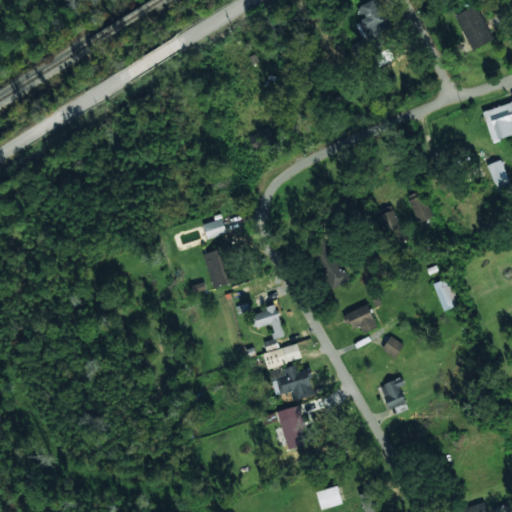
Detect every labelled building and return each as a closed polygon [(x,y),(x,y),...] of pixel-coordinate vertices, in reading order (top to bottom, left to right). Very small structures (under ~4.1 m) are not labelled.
[(378,32),(388,28),(376,0),(373,0),(356,7),(362,21),(355,23),(366,50),(382,44),(378,32)] [(454,15),(472,50),(493,40),(475,5),(454,15)] [(511,101),(482,110),(491,141),(511,135),(511,101)] [(249,138),(255,149),(275,138),(268,127),(249,138)] [(497,192),(510,188),(502,160),(489,163),(497,192)] [(407,196),(417,223),(432,217),(422,190),(407,196)] [(303,241),(306,206),(296,205),(294,241),(303,241)] [(377,215),(387,247),(400,242),(398,236),(403,234),(395,209),(377,215)] [(202,222),(206,239),(226,233),(221,216),(202,222)] [(348,281),(337,256),(332,258),(324,238),(310,244),(329,289),(348,281)] [(213,288),(235,282),(226,247),(203,254),(213,288)] [(432,283),(443,311),(458,304),(448,277),(432,283)] [(359,326),(362,334),(377,328),(367,304),(344,314),(350,330),(359,326)] [(283,336),(276,306),(252,312),(256,326),(271,323),(274,338),(283,336)] [(382,349),(395,357),(404,344),(390,336),(382,349)] [(266,367),(301,359),(297,343),(262,352),(266,367)] [(406,403),(400,387),(405,385),(402,377),(379,385),(388,409),(406,403)] [(277,411),(287,449),(308,443),(304,429),(306,429),(299,405),(277,411)] [(320,508),(341,504),(338,486),(317,490),(320,508)] [(374,511),(369,492),(360,494),(364,511),(374,511)] [(461,511),(487,511),(484,501),(460,509),(461,511)]
